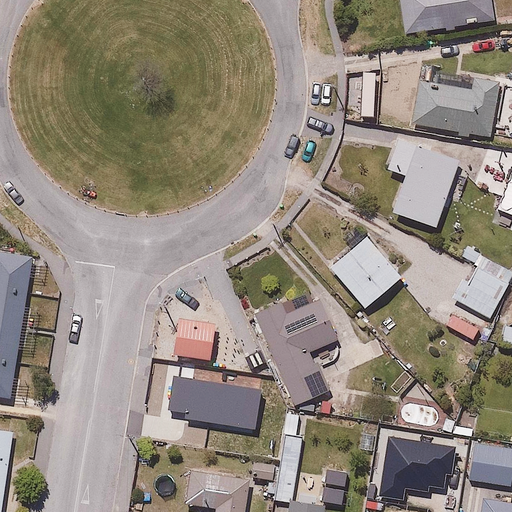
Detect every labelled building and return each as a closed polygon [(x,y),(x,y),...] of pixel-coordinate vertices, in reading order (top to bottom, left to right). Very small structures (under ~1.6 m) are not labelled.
[(496,15),(493,0),(402,0),(407,28),(496,15)] [(415,76),(407,117),(493,133),(503,78),(439,66),(436,80),(415,76)] [(461,153),(398,135),(389,165),(402,169),(391,206),(438,220),(448,186),(464,191),(469,173),(457,169),(461,153)] [(511,168),(498,206),(511,210),(511,168)] [(404,272),(364,226),(324,261),(364,307),(404,272)] [(33,255),(0,250),(0,389),(15,392),(33,255)] [(511,275),(511,267),(481,251),(457,298),(492,315),(511,275)] [(288,290),(252,305),(294,401),(331,384),(315,347),(341,335),(322,291),(294,304),(288,290)] [(226,314),(165,304),(157,352),(229,364),(247,367),(226,314)] [(493,326),(449,307),(442,323),(486,342),(493,326)] [(511,322),(501,319),(495,341),(511,345),(511,322)] [(226,378),(155,367),(145,431),(257,452),(262,422),(258,383),(247,367),(229,364),(226,378)] [(474,437),(477,424),(449,419),(451,412),(396,401),(392,421),(474,437)] [(15,425),(0,423),(0,510),(4,511),(15,425)] [(302,443),(303,437),(284,434),(280,459),(277,480),(274,496),(293,499),(294,493),(297,476),(302,443)] [(511,481),(511,447),(467,439),(460,475),(511,484),(511,481)] [(323,446),(302,443),(297,476),(317,480),(323,446)] [(277,480),(280,459),(258,455),(254,477),(277,480)] [(242,511),(246,487),(196,480),(193,501),(216,504),(214,511),(242,511)] [(511,511),(511,496),(466,489),(462,511),(467,511),(511,511)] [(291,511),(324,511),(326,498),(294,493),(293,499),(291,511)]
